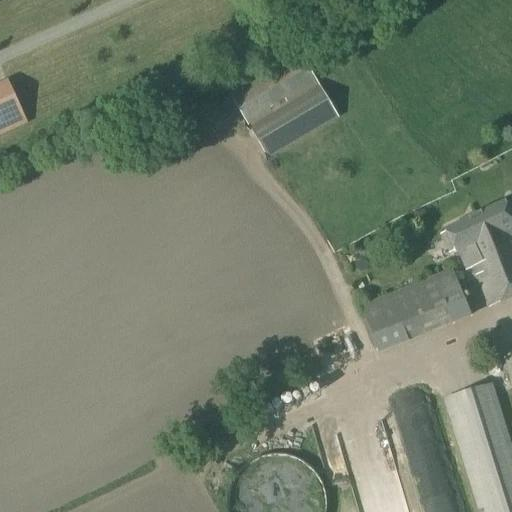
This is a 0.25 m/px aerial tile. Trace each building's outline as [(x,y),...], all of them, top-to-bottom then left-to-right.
[(267,162),(338,119),(299,54),(228,97),(267,162)] [(0,136),(26,125),(7,82),(0,84),(0,136)] [(511,299),(511,208),(509,202),(504,204),(444,232),(458,262),(467,257),(487,309),(511,299)] [(378,355),(471,317),(452,271),(359,308),(378,355)] [(511,356),(503,359),(511,391),(511,356)] [(478,511),(511,511),(511,459),(490,387),(444,401),(478,511)] [(328,511),(329,510),(328,501),(325,491),(321,483),(315,475),(307,469),(299,464),(290,461),(281,460),(271,460),(262,462),(253,466),(245,472),(239,479),(233,487),(230,496),(228,505),(227,511),(328,511)]
